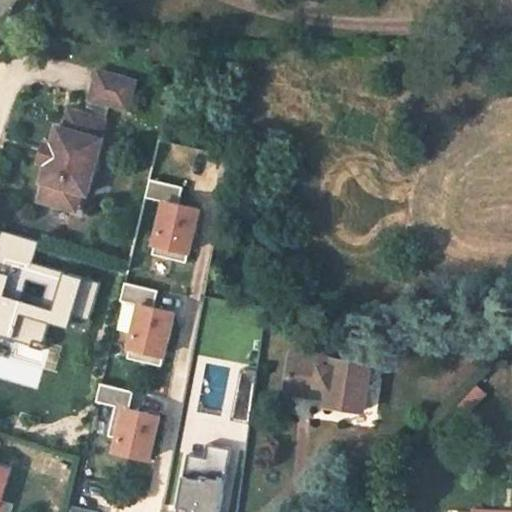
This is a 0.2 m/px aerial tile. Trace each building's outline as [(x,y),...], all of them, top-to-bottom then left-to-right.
[(137,79),(98,69),(90,98),(129,108),(137,79)] [(82,131),(87,113),(70,108),(65,127),(82,131)] [(103,137),(107,118),(87,113),(82,131),(65,127),(59,126),(55,142),(50,162),(45,182),(47,183),(42,201),(61,206),(66,188),(85,192),(91,194),(106,138),(103,137)] [(50,162),(55,142),(47,140),(42,160),(50,162)] [(201,208),(180,203),(185,186),(151,178),(147,196),(166,201),(154,253),(188,261),(201,208)] [(66,188),(61,206),(80,211),(85,192),(66,188)] [(0,335),(10,338),(17,314),(67,328),(79,279),(32,266),(35,241),(0,233),(0,335)] [(122,301),(142,305),(129,358),(163,366),(176,313),(156,308),(160,290),(127,283),(122,301)] [(364,410),(372,359),(335,352),(333,363),(323,361),(324,356),(292,351),(285,392),(327,398),(326,404),(364,410)] [(131,408),(135,391),(103,383),(98,401),(118,406),(110,436),(120,438),(117,451),(151,459),(159,425),(148,422),(150,413),(131,408)] [(465,415),(485,394),(475,383),(453,405),(465,415)] [(148,422),(159,425),(162,415),(150,413),(148,422)] [(218,511),(233,451),(208,445),(205,458),(189,454),(177,507),(187,510),(186,511),(218,511)] [(0,499),(9,469),(0,466),(0,511),(3,504),(0,503),(0,499)] [(372,511),(374,500),(345,496),(342,511),(372,511)]
